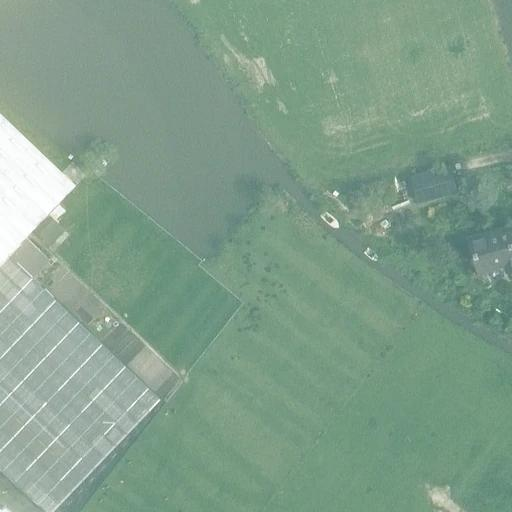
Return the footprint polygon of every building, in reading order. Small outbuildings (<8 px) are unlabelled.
[(0,511),(6,511),(2,507),(0,509),(0,263),(7,256),(25,238),(32,229),(47,214),(74,186),(0,116),(0,511)] [(458,192),(451,167),(415,178),(422,203),(458,192)] [(58,205),(48,215),(49,216),(54,220),(64,210),(58,205)] [(47,214),(32,229),(40,237),(55,221),(54,220),(49,216),(48,215),(47,214)] [(511,232),(486,240),(485,236),(479,237),(479,235),(467,238),(471,251),(473,250),(480,274),(505,267),(507,274),(511,272),(511,232)] [(25,238),(7,256),(32,278),(48,260),(25,238)]
